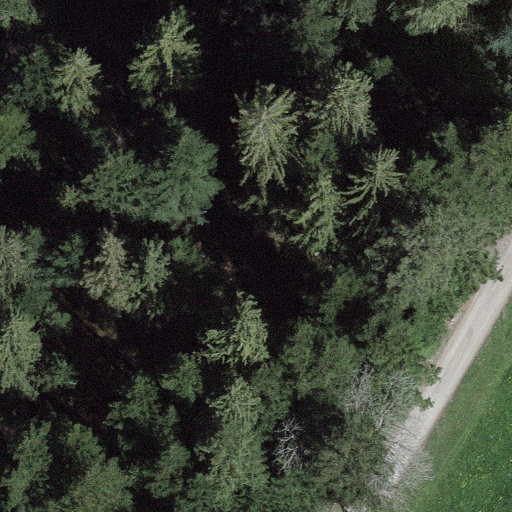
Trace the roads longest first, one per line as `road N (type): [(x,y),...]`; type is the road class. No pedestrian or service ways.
road 1 (track): [(511,3),(311,20),(151,0)]
road 2 (track): [(511,262),(358,511)]
